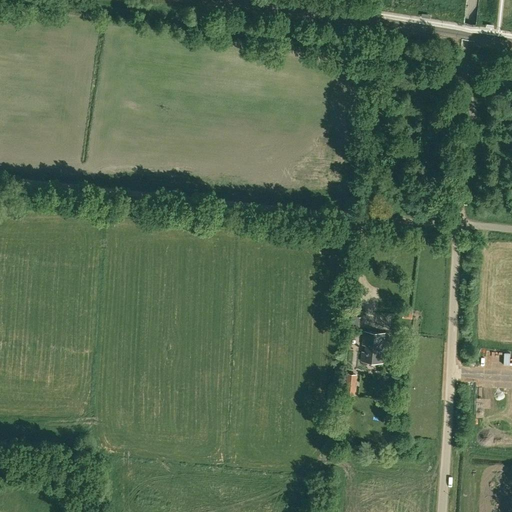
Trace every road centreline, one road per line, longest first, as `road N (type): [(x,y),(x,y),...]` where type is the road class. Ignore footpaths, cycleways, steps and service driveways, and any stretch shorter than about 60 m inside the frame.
road 1 (track): [(371,218),(0,182)]
road 2 (unclassified): [(443,511),(459,227)]
